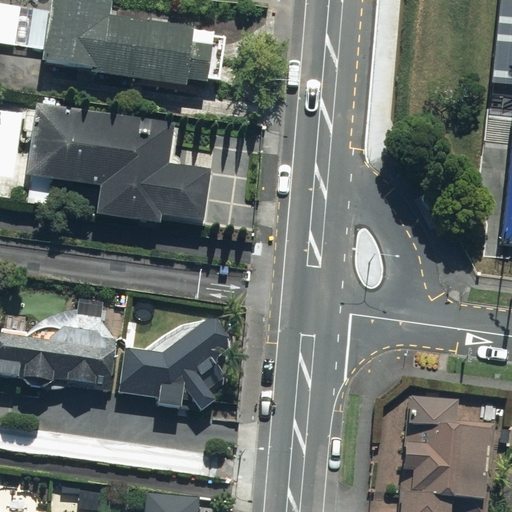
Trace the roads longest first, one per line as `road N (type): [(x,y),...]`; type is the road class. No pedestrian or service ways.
road 1 (secondary): [(306,299),(333,0)]
road 2 (unknown): [(0,432),(293,459)]
road 3 (secondary): [(289,511),(306,299)]
road 4 (residential): [(306,299),(356,314),(511,335)]
